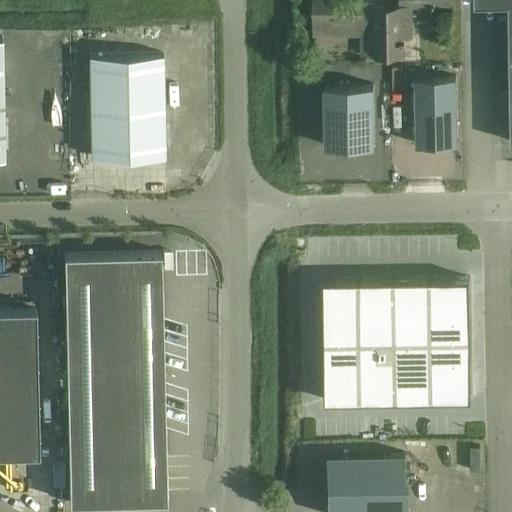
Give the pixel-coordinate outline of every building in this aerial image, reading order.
[(312,0),(313,33),(362,33),(363,53),(403,52),(403,19),(410,18),(410,5),(449,4),(448,0),(400,0),(400,5),(363,5),(362,0),(312,0)] [(511,0),(474,0),(475,2),(478,2),(478,0),(498,0),(498,1),(499,1),(499,0),(503,0),(503,1),(509,1),(509,22),(510,22),(511,39),(509,39),(509,53),(511,53),(511,69),(510,69),(510,72),(511,72),(511,88),(510,88),(510,103),(511,103),(511,119),(511,124),(511,141),(511,140),(511,0)] [(91,154),(164,153),(162,51),(89,53),(91,154)] [(456,74),(415,75),(417,143),(457,142),(456,74)] [(373,83),(325,83),(325,144),(374,144),(373,83)] [(69,499),(69,501),(166,498),(160,249),(63,252),(69,499)] [(468,277),(318,280),(320,400),(470,397),(468,277)] [(35,304),(0,304),(0,449),(38,449),(35,304)] [(325,452),(325,511),(405,511),(405,452),(325,452)]
